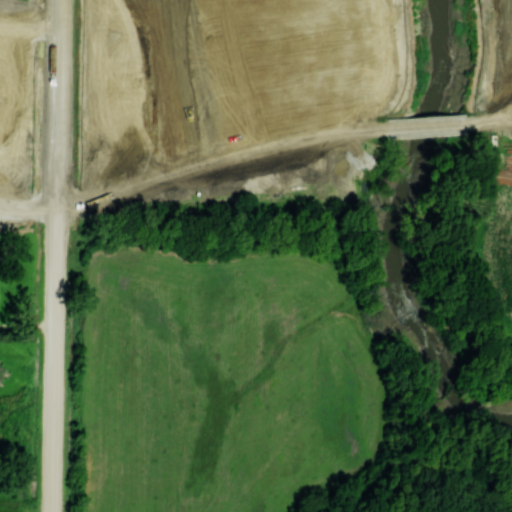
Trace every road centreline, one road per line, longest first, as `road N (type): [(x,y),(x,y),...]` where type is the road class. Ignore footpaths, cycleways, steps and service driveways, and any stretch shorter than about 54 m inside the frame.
road 1 (residential): [(62,220),(55,511)]
road 2 (residential): [(65,0),(62,220)]
